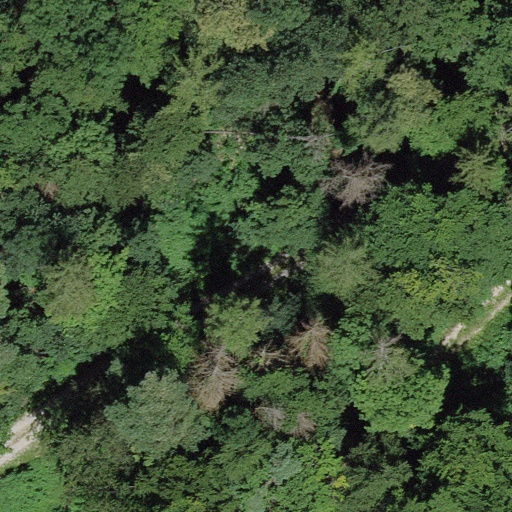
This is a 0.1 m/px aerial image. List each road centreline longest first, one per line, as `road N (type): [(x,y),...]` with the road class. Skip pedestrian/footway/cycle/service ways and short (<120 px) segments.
road 1 (track): [(0,454),(37,420),(202,314),(429,191),(511,116)]
road 2 (track): [(511,288),(352,434),(298,511)]
